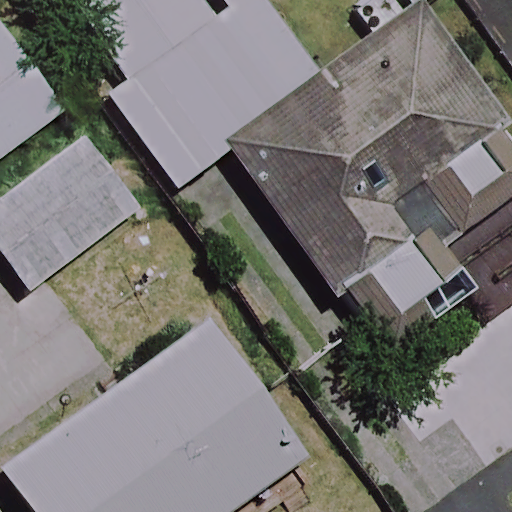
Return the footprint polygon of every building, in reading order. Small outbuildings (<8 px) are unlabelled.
[(311,80),(310,79),(252,0),(52,0),(111,80),(91,95),(161,192),(214,153),(311,80)] [(311,80),(214,153),(318,297),(367,364),(448,306),(470,337),(511,306),(511,129),(482,87),(494,78),(458,28),(435,45),(408,8),(396,17),(311,80)] [(0,151),(49,114),(0,49),(0,151)] [(129,210),(76,141),(0,199),(0,275),(16,296),(129,210)] [(219,511),(290,462),(194,326),(0,464),(0,489),(16,511),(219,511)]
